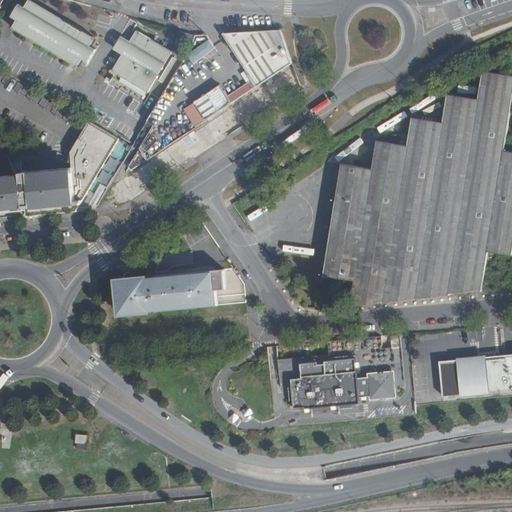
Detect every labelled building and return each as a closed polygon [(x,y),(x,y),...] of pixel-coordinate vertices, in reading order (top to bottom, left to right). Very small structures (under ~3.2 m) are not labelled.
[(15,21),(11,26),(10,29),(79,70),(80,68),(84,63),(86,64),(95,52),(92,50),(96,42),(27,1),(22,8),(19,6),(11,19),(15,21)] [(278,29),(195,35),(194,44),(133,146),(113,181),(291,62),(278,29)] [(113,70),(148,91),(158,77),(164,80),(177,58),(175,57),(176,53),(137,30),(126,49),(123,48),(117,58),(119,60),(113,70)] [(194,34),(180,31),(179,36),(193,40),(194,34)] [(117,58),(123,48),(116,43),(108,56),(115,61),(116,60),(117,58)] [(110,71),(112,72),(113,70),(119,60),(117,58),(116,60),(115,61),(110,71)] [(151,93),(148,91),(113,70),(112,72),(115,74),(110,81),(145,102),(151,93)] [(352,305),(482,289),(488,252),(511,256),(511,151),(504,150),(511,102),(511,75),(485,71),(480,100),(449,95),(445,123),(414,118),(409,146),(379,141),(374,169),(343,164),(326,267),(325,275),(356,280),(352,305)] [(0,209),(26,207),(27,216),(77,211),(120,138),(90,120),(71,152),(73,168),(0,175),(0,209)] [(119,314),(150,311),(150,310),(156,309),(156,311),(217,305),(216,290),(226,289),(224,269),(153,276),(153,277),(146,277),(146,276),(128,278),(116,279),(119,314)] [(511,354),(440,361),(443,395),(511,389),(511,354)] [(280,372),(298,371),(297,358),(280,359),(280,372)] [(357,380),(356,359),(326,362),(326,365),(318,366),(317,362),(301,364),(302,378),(291,379),(294,408),(304,407),(306,409),(359,405),(359,395),(371,394),(372,399),(396,396),(394,372),(369,374),(370,378),(357,380)] [(87,452),(88,436),(77,436),(77,445),(79,445),(79,451),(87,452)]
